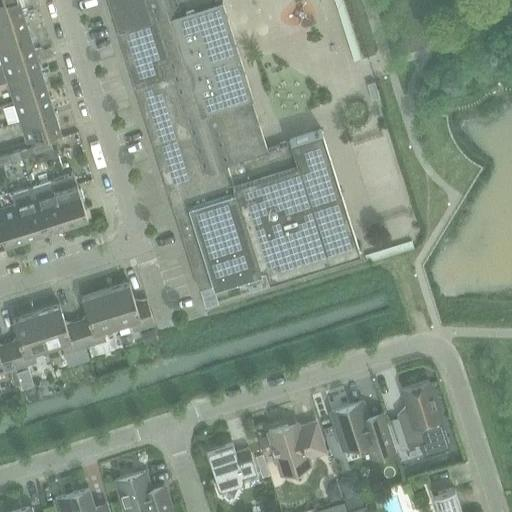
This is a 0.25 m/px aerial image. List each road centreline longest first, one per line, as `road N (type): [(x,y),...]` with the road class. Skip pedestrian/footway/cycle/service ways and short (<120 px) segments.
road 1 (residential): [(499,511),(438,347),(420,344),(169,423)]
road 2 (residential): [(136,235),(63,0)]
road 3 (residential): [(169,423),(0,476)]
road 4 (residential): [(0,286),(127,245),(136,235)]
